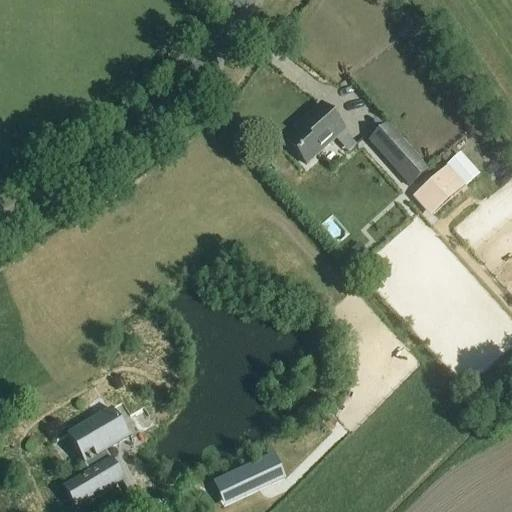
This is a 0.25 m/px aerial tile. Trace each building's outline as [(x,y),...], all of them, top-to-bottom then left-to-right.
[(307,169),(345,135),(321,108),(298,129),(301,133),(286,146),(307,169)] [(409,190),(427,175),(387,130),(369,146),(409,190)] [(442,176),(417,198),(435,218),(460,196),(442,176)] [(359,246),(341,261),(352,273),(369,257),(359,246)] [(67,441),(88,478),(62,494),(73,511),(83,511),(123,488),(105,459),(129,445),(112,415),(67,441)] [(270,488),(284,482),(273,458),(259,464),(270,488)]
